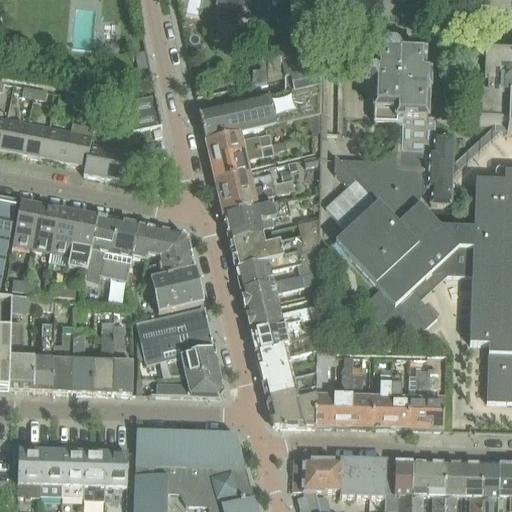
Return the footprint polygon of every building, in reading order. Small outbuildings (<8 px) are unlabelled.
[(217,0),(216,8),(219,9),(216,22),(236,26),(238,13),(249,16),(249,19),(268,24),(269,0),(268,0),(217,0)] [(347,192),(324,214),(346,237),(335,247),(378,294),(361,310),(401,355),(418,339),(437,322),(422,305),(414,296),(432,279),(448,280),(450,233),(440,233),(419,212),(420,200),(427,193),(431,193),(430,217),(451,217),(452,180),(453,168),(454,141),(434,140),(434,123),(427,123),(429,94),(430,94),(430,76),(424,75),(425,56),(402,55),(402,54),(395,46),(385,46),(377,53),(377,74),(365,74),(364,88),(374,89),(373,126),(374,126),(397,126),(396,152),(382,165),(342,165),(337,159),(334,162),(334,178),(347,192)] [(268,54),(267,84),(282,80),(283,59),(293,57),(293,51),(268,51),(268,54)] [(250,88),(267,84),(268,54),(259,54),(259,74),(251,74),(250,88)] [(145,55),(134,57),(138,75),(148,74),(145,55)] [(283,59),(282,80),(288,79),(291,94),(321,87),(322,55),(299,61),(298,58),(293,57),(283,59)] [(495,129),(453,168),(452,180),(500,135),(511,135),(511,62),(511,63),(511,59),(484,58),(483,92),(486,92),(486,101),(477,101),(476,128),(495,129)] [(291,94),(199,115),(198,116),(205,144),(206,144),(240,136),(307,121),(320,117),(321,87),(291,94)] [(21,98),(32,100),(34,92),(22,90),(21,98)] [(46,95),(34,92),(32,100),(44,102),(46,95)] [(57,105),(75,108),(76,101),(59,97),(57,105)] [(162,131),(161,129),(162,129),(156,100),(124,106),(130,136),(131,136),(131,138),(132,138),(132,136),(140,134),(140,135),(142,134),(142,133),(150,132),(150,133),(152,132),(160,130),(161,131),(162,131)] [(98,105),(86,102),(85,110),(96,113),(98,105)] [(311,138),(316,137),(320,136),(320,117),(307,121),(311,138)] [(0,155),(21,159),(27,128),(6,124),(0,153),(0,155)] [(48,132),(27,128),(21,159),(42,163),(48,132)] [(42,163),(63,168),(69,136),(48,132),(42,163)] [(63,168),(85,172),(89,148),(91,140),(69,136),(63,168)] [(206,144),(210,162),(271,147),(269,138),(242,144),(240,136),(206,144)] [(271,147),(210,162),(215,184),(249,176),(246,164),(274,157),(273,156),(285,153),(283,144),(271,147)] [(89,148),(85,172),(83,180),(105,184),(111,152),(89,148)] [(135,165),(148,168),(147,159),(111,152),(105,184),(127,188),(131,164),(135,165)] [(319,169),(319,159),(304,163),(306,172),(319,169)] [(294,165),(288,167),(289,173),(290,175),(296,174),(294,165)] [(289,173),(281,175),(283,185),(292,183),(290,176),(290,175),(289,173)] [(504,185),(476,184),(475,234),(450,233),(448,280),(472,281),(469,348),(488,349),(486,407),(511,407),(511,175),(505,176),(504,185)] [(215,184),(219,201),(277,187),(274,177),(251,183),(249,176),(215,184)] [(277,187),(219,201),(223,219),(257,210),(256,203),(294,194),(292,183),(283,185),(277,187)] [(0,290),(16,205),(0,201),(0,290)] [(257,210),(223,219),(226,233),(229,245),(261,238),(263,237),(262,234),(273,231),(271,223),(290,218),(286,204),(257,210)] [(32,253),(40,210),(20,206),(12,249),(32,253)] [(59,213),(40,210),(32,253),(51,257),(59,213)] [(51,257),(49,266),(68,270),(69,260),(78,217),(70,215),(59,213),(51,257)] [(78,217),(69,260),(68,270),(67,271),(86,275),(84,287),(85,287),(98,221),(78,217)] [(139,229),(98,221),(85,287),(98,290),(100,280),(127,286),(129,278),(132,261),(139,229)] [(261,238),(229,245),(235,269),(235,272),(297,258),(299,269),(297,270),(300,280),(302,280),(317,276),(318,253),(318,224),(297,229),(300,242),(291,244),(264,251),(261,238)] [(139,229),(132,261),(148,264),(149,260),(158,262),(166,257),(171,235),(139,229)] [(151,283),(162,281),(195,274),(188,243),(183,238),(182,238),(171,235),(166,257),(158,262),(159,269),(148,272),(151,283)] [(297,258),(235,272),(241,294),(273,287),(271,276),(297,270),(299,269),(297,258)] [(159,318),(203,308),(195,274),(162,281),(151,283),(159,318)] [(127,286),(127,288),(135,286),(137,280),(129,278),(127,286)] [(274,287),(241,294),(245,314),(278,306),(277,298),(304,292),(302,280),(300,280),(274,287)] [(12,295),(24,296),(25,286),(13,284),(12,295)] [(24,296),(37,298),(38,287),(25,286),(24,296)] [(50,299),(62,301),(64,290),(51,288),(50,299)] [(62,301),(75,302),(76,291),(64,290),(62,301)] [(33,316),(33,313),(33,302),(12,300),(12,316),(33,316)] [(33,302),(33,313),(55,315),(55,305),(33,302)] [(278,306),(245,314),(251,337),(284,329),(300,326),(312,323),(309,311),(281,318),(278,306)] [(74,311),(74,317),(74,323),(86,323),(87,312),(74,311)] [(214,354),(204,313),(138,328),(143,350),(147,367),(148,369),(160,366),(214,354)] [(284,329),(251,337),(255,356),(316,342),(316,330),(301,334),(300,326),(284,329)] [(11,341),(8,341),(8,342),(9,342),(8,372),(8,394),(7,394),(7,395),(11,395),(32,396),(32,362),(23,361),(23,329),(12,328),(11,328),(11,341)] [(35,362),(32,362),(32,396),(53,397),(54,347),(54,330),(44,329),(43,363),(35,362)] [(114,335),(114,338),(112,399),(131,400),(133,367),(125,366),(126,337),(126,331),(114,331),(114,335)] [(71,397),(92,398),(93,365),(84,364),(85,333),(73,332),(73,335),(71,397)] [(93,365),(92,398),(112,399),(114,335),(103,334),(102,365),(93,365)] [(54,347),(53,397),(71,397),(73,335),(68,335),(68,342),(62,341),(62,347),(54,347)] [(0,340),(0,394),(7,395),(7,394),(8,394),(8,372),(9,342),(8,342),(8,341),(0,340)] [(255,356),(260,378),(290,371),(288,361),(316,355),(316,342),(255,356)] [(143,350),(139,352),(139,369),(147,367),(143,350)] [(185,382),(219,374),(214,354),(160,366),(164,383),(185,382)] [(316,357),(316,378),(315,391),(315,430),(322,430),(324,432),(330,432),(332,430),(333,430),(334,401),(326,401),(327,379),(327,357),(316,357)] [(340,401),(334,401),(333,430),(334,430),(336,432),(342,433),(344,431),(350,431),(352,379),(352,362),(344,361),(343,379),(341,379),(340,401)] [(293,383),(290,371),(260,378),(267,404),(296,396),(315,391),(316,378),(293,383)] [(352,379),(350,431),(357,431),(359,433),(365,433),(367,431),(372,431),(372,402),(362,402),(363,380),(361,380),(361,372),(352,372),(352,379)] [(151,394),(151,400),(219,402),(224,397),(219,374),(185,382),(187,389),(162,388),(157,388),(157,394),(151,394)] [(408,403),(408,432),(409,432),(411,434),(416,435),(418,433),(425,433),(426,382),(426,376),(420,376),(415,376),(415,382),(414,403),(408,403)] [(383,432),(390,432),(391,380),(381,380),(380,402),(372,402),(372,431),(374,431),(375,433),(381,434),(383,432)] [(401,381),(391,380),(390,432),(396,432),(398,434),(404,434),(406,432),(408,432),(408,403),(401,403),(401,381)] [(426,382),(425,433),(431,433),(433,435),(439,435),(441,433),(443,433),(444,404),(435,404),(436,383),(426,382)] [(315,430),(315,391),(296,396),(267,404),(272,429),(275,431),(315,432),(315,430)] [(136,435),(134,511),(167,511),(168,498),(180,498),(186,510),(208,511),(207,511),(257,511),(254,499),(248,490),(246,481),(246,472),(236,438),(136,435)] [(19,453),(17,501),(25,501),(25,503),(31,503),(31,501),(40,502),(40,500),(39,500),(41,454),(19,453)] [(61,501),(61,489),(62,455),(41,454),(39,500),(40,500),(61,501)] [(62,455),(61,489),(61,501),(83,502),(84,455),(62,455)] [(104,505),(105,490),(106,456),(84,455),(83,502),(83,505),(104,505)] [(128,457),(106,456),(105,490),(127,491),(128,457)] [(302,463),(301,496),(304,496),(323,497),(323,495),(340,496),(341,464),(302,463)] [(340,496),(340,501),(355,501),(356,464),(341,464),(340,496)] [(356,464),(355,501),(370,502),(371,465),(356,464)] [(371,465),(370,502),(385,502),(386,467),(387,465),(371,465)] [(385,502),(385,511),(411,511),(412,466),(395,466),(395,467),(386,467),(385,502)] [(423,511),(423,500),(428,500),(429,467),(412,466),(411,511),(423,511)] [(445,511),(447,467),(429,467),(428,500),(433,500),(433,511),(445,511)] [(466,468),(447,467),(445,511),(456,511),(457,501),(461,501),(465,501),(466,468)] [(482,511),(483,468),(466,468),(465,501),(471,501),(470,511),(482,511)] [(498,502),(499,469),(483,468),(482,511),(492,511),(493,502),(498,502)] [(497,511),(511,511),(511,468),(499,469),(498,502),(497,511)] [(304,500),(297,503),(299,511),(304,511),(317,509),(315,501),(304,500)] [(326,501),(315,501),(317,509),(318,511),(328,511),(326,502),(326,501)]
